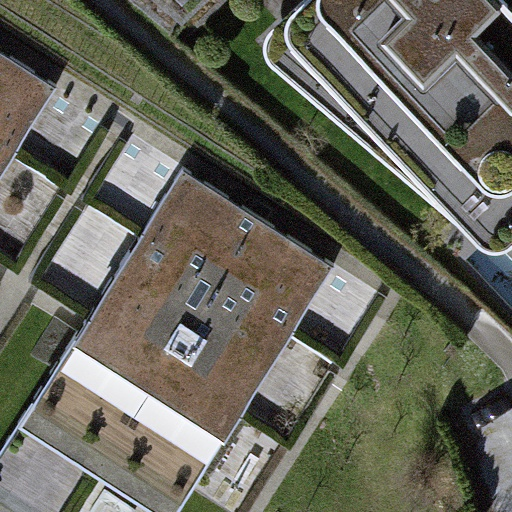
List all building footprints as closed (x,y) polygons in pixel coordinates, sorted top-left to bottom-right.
[(511,245),(511,0),(320,0),(263,56),(506,250),(511,245)] [(0,176),(58,87),(0,49),(0,176)] [(336,265),(190,169),(82,333),(229,429),(336,265)] [(176,511),(229,429),(82,333),(26,417),(170,511),(176,511)] [(170,511),(26,417),(0,455),(0,511),(170,511)]
